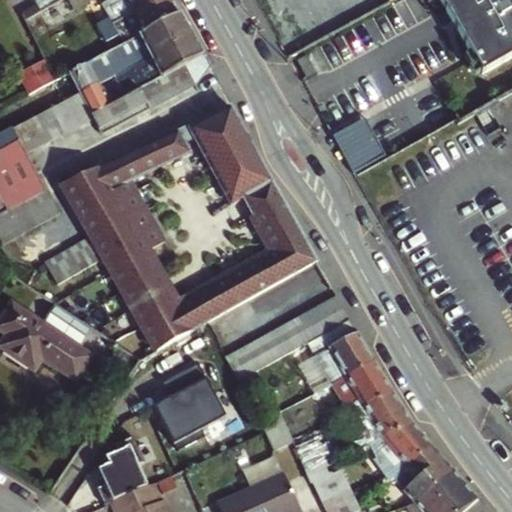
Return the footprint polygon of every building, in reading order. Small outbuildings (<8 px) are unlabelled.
[(107,42),(120,35),(114,23),(134,12),(157,0),(102,0),(111,17),(98,25),(107,42)] [(125,45),(181,16),(172,0),(157,0),(134,12),(114,23),(120,35),(125,45)] [(511,0),(439,0),(483,76),(511,59),(511,0)] [(80,96),(98,87),(114,78),(110,69),(116,66),(121,75),(126,72),(122,63),(135,56),(137,48),(142,46),(149,60),(192,37),(181,16),(125,45),(67,76),(79,97),(80,96)] [(120,88),(126,99),(203,58),(192,37),(149,60),(156,73),(153,75),(146,74),(120,88)] [(298,62),(306,79),(316,74),(308,57),(298,62)] [(80,96),(79,97),(11,132),(17,144),(25,159),(95,122),(104,138),(193,87),(209,69),(203,58),(126,99),(108,108),(92,117),(80,96)] [(31,92),(47,86),(60,81),(52,58),(23,69),(31,92)] [(110,69),(114,78),(121,75),(116,66),(110,69)] [(98,87),(80,96),(92,117),(108,108),(98,87)] [(492,136),(505,128),(493,107),(480,114),(492,136)] [(189,127),(66,187),(95,238),(107,260),(115,273),(149,254),(169,243),(137,186),(191,156),(186,146),(195,141),(231,207),(244,200),(273,184),(230,108),(192,129),(189,127)] [(362,125),(336,139),(357,178),(389,159),(379,140),(372,144),(362,125)] [(0,138),(0,152),(17,144),(11,132),(10,133),(0,138)] [(25,159),(17,144),(0,152),(0,218),(46,196),(25,159)] [(273,184),(244,200),(254,218),(283,202),(273,184)] [(58,219),(46,196),(0,218),(0,247),(1,248),(58,219)] [(178,308),(158,272),(125,291),(158,351),(159,352),(207,325),(317,263),(283,202),(254,218),(237,228),(257,264),(217,286),(178,308)] [(60,287),(107,260),(95,238),(48,265),(60,287)] [(115,273),(125,291),(158,272),(149,254),(115,273)] [(336,297),(226,359),(240,381),(349,320),(336,297)] [(43,324),(12,305),(0,323),(0,334),(7,339),(0,349),(0,350),(37,374),(44,363),(79,384),(96,357),(84,350),(96,331),(55,305),(43,324)] [(325,352),(357,334),(350,322),(320,341),(322,346),(325,352)] [(375,363),(357,334),(325,352),(317,357),(331,386),(334,384),(375,363)] [(317,357),(301,365),(316,394),(331,386),(317,357)] [(173,395),(157,403),(176,441),(229,415),(202,362),(165,380),(173,395)] [(375,363),(334,384),(350,414),(356,411),(358,414),(365,409),(364,406),(392,391),(375,363)] [(385,439),(413,425),(392,391),(364,406),(365,409),(358,414),(375,443),(384,440),(385,439)] [(295,442),(283,411),(263,422),(268,432),(275,450),(295,442)] [(385,439),(384,440),(407,467),(431,446),(413,425),(385,439)] [(94,493),(103,511),(146,490),(136,469),(143,466),(130,440),(111,449),(114,456),(103,461),(106,468),(95,474),(102,489),(94,493)] [(301,451),(310,472),(333,462),(324,441),(301,451)] [(403,487),(418,504),(454,472),(431,446),(407,467),(386,485),(391,491),(402,481),(405,485),(403,487)] [(245,468),(253,486),(285,472),(277,454),(245,468)] [(310,472),(317,487),(318,487),(326,504),(348,495),(353,493),(344,475),(339,477),(333,462),(310,472)] [(303,511),(285,472),(253,486),(219,501),(223,511),(303,511)] [(460,511),(477,498),(454,472),(418,504),(408,508),(411,511),(460,511)] [(194,511),(179,473),(164,479),(177,511),(194,511)] [(153,488),(112,508),(113,511),(170,511),(166,503),(161,505),(153,488)] [(348,495),(326,504),(329,511),(361,511),(362,511),(353,493),(348,495)]
